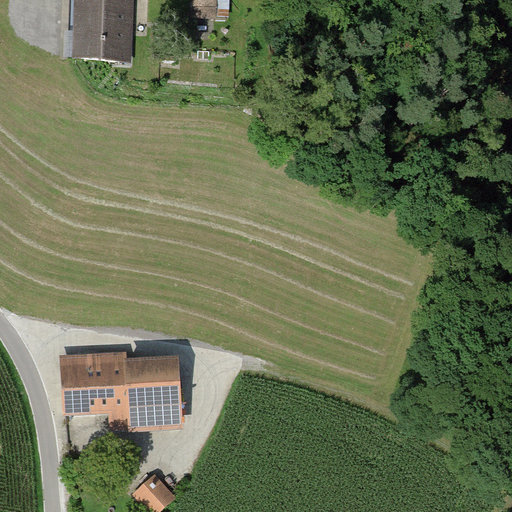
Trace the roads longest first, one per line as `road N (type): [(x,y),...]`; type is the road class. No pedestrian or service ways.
road 1 (track): [(0,324),(197,351),(305,382),(395,412),(473,471),(511,488)]
road 2 (unclassified): [(0,333),(29,367),(53,511)]
